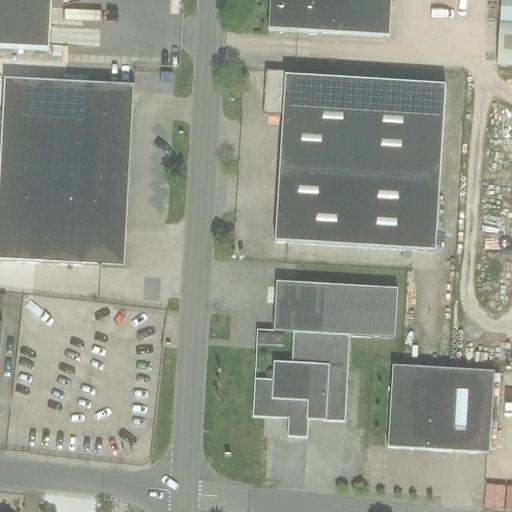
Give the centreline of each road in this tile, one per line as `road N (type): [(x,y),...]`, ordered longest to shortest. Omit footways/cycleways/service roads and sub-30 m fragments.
road 1 (unclassified): [(185,495),(213,0)]
road 2 (unclassified): [(498,511),(185,495)]
road 3 (unclassified): [(185,495),(0,474)]
